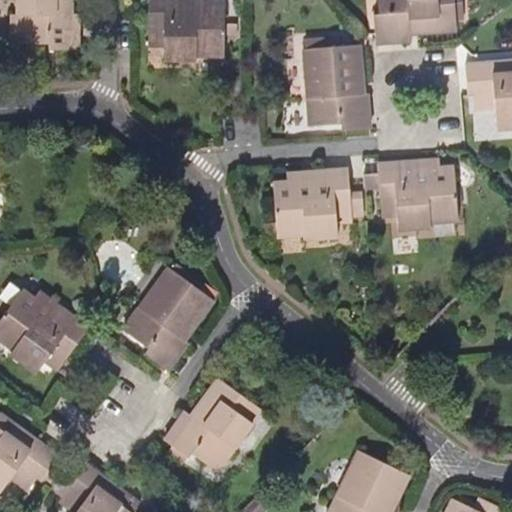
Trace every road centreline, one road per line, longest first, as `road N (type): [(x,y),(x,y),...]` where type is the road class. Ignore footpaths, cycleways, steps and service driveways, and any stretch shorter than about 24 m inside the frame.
road 1 (residential): [(417,98),(381,147),(249,155),(218,163),(193,183)]
road 2 (residential): [(443,456),(250,290)]
road 3 (residential): [(250,290),(171,394),(113,408)]
road 4 (residential): [(250,290),(233,273),(193,183)]
